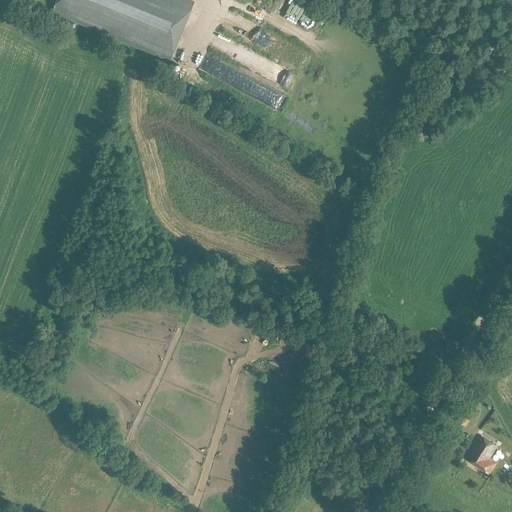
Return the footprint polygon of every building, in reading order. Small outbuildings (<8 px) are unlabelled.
[(193,3),(186,0),(57,0),(53,11),(170,59),(193,3)] [(207,52),(209,39),(201,38),(200,51),(207,52)] [(177,50),(180,62),(187,60),(183,48),(177,50)] [(286,94),(273,90),(269,103),(282,107),(286,94)] [(472,412),(464,407),(456,421),(463,426),(472,412)] [(495,463),(489,459),(497,446),(480,436),(466,459),(489,473),(495,463)]
